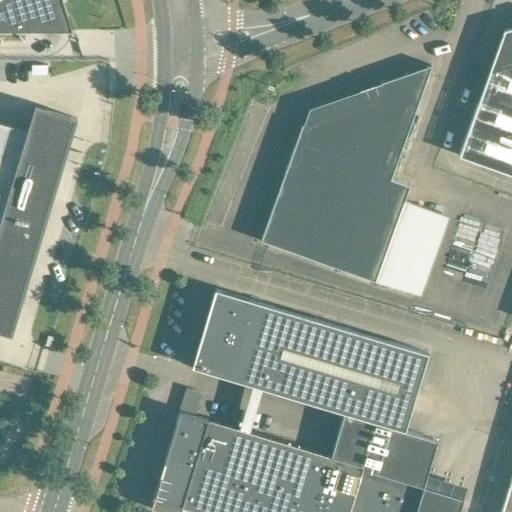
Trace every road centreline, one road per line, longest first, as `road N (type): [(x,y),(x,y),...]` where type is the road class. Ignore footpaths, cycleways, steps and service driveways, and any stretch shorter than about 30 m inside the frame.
road 1 (secondary): [(52,511),(133,242)]
road 2 (secondary): [(163,42),(159,120),(133,242)]
road 3 (secondary): [(133,242),(185,125),(195,52)]
